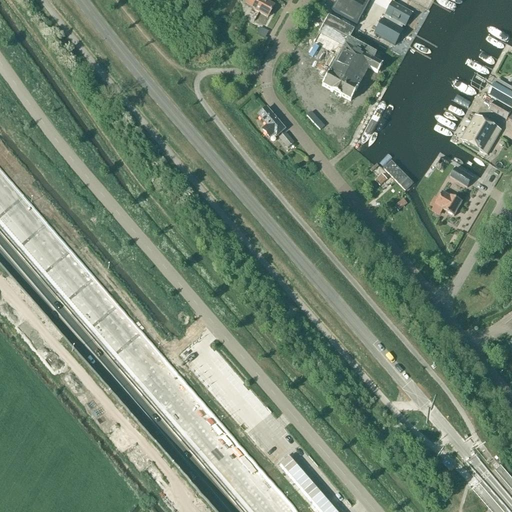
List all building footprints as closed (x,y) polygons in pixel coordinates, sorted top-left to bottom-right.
[(267,18),(273,7),(261,0),(247,0),(244,5),(267,18)] [(369,0),(337,0),(330,12),(356,26),(369,0)] [(363,57),(368,46),(325,24),(313,44),(338,57),(329,73),(322,86),(331,91),(330,92),(341,98),(341,97),(350,102),(357,88),(367,69),(377,74),(381,66),(363,57)] [(488,97),(511,109),(511,94),(494,85),(488,97)] [(494,102),(489,111),(507,121),(511,112),(494,102)] [(273,134),(276,137),(283,130),(266,110),(258,116),(267,127),(262,131),(269,138),(273,134)] [(475,116),(461,140),(486,156),(501,131),(475,116)] [(278,138),(287,149),(293,144),(285,133),(278,138)] [(389,160),(382,168),(406,193),(414,185),(389,160)] [(450,178),(467,188),(473,179),(456,168),(450,178)] [(387,180),(382,175),(375,181),(379,186),(387,180)] [(464,194),(460,192),(456,199),(457,200),(460,202),(464,194)] [(443,211),(454,217),(462,203),(451,197),(450,198),(442,193),(435,205),(443,210),(443,211)]
